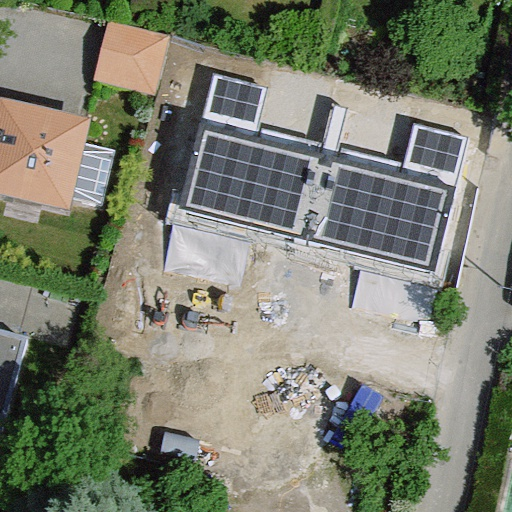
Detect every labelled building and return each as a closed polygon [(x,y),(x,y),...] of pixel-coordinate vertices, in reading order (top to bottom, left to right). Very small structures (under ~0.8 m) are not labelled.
[(172,40),(114,27),(100,83),(159,97),(172,40)] [(266,88),(216,76),(183,208),(434,271),(467,140),(417,128),(406,171),(255,134),(266,88)] [(86,132),(7,114),(5,124),(0,142),(0,193),(68,210),(86,132)] [(84,198),(117,199),(120,141),(87,140),(84,198)] [(193,307),(164,416),(283,447),(311,338),(193,307)] [(0,451),(29,343),(0,335),(0,451)]
